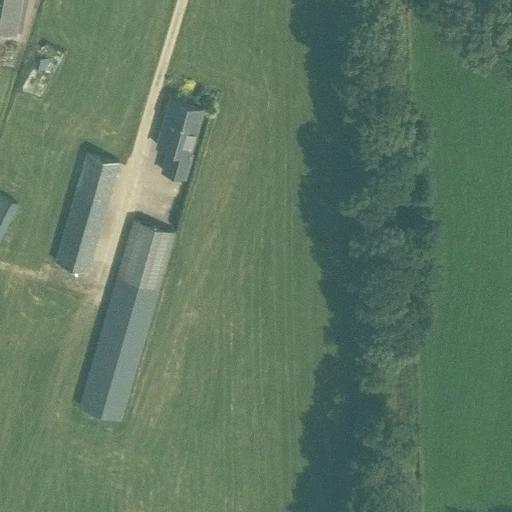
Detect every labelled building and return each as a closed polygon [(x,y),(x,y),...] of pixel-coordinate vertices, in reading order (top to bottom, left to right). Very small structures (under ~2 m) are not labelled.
[(0,0),(0,29),(15,32),(20,0),(0,0)] [(45,42),(20,90),(41,101),(66,53),(45,42)] [(170,100),(157,146),(168,149),(162,171),(184,177),(191,155),(189,154),(202,109),(170,100)] [(86,152),(54,261),(89,271),(121,163),(86,152)] [(0,194),(0,240),(18,204),(0,194)] [(106,314),(79,406),(120,419),(175,233),(134,221),(106,314)]
